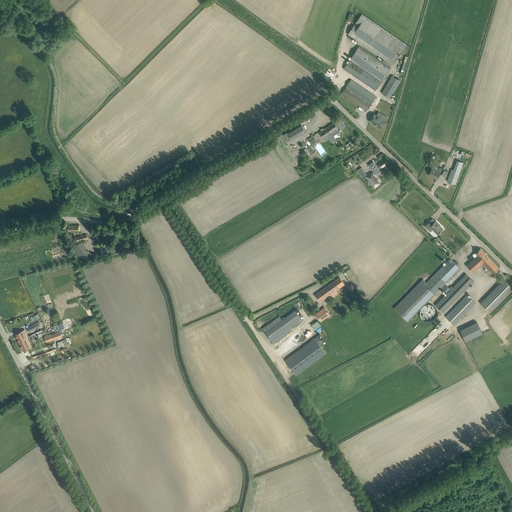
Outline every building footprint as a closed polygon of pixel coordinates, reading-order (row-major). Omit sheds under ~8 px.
[(359,46),(344,68),(376,90),(391,68),(390,68),(393,65),(407,45),(362,14),(348,34),(385,59),(383,62),(359,46)] [(391,98),(401,80),(392,75),(382,93),(391,98)] [(351,79),(344,89),(341,93),(367,111),(369,106),(375,98),(374,97),(375,96),(351,79)] [(369,121),(377,126),(381,128),(385,121),(374,114),(369,121)] [(334,123),(328,127),(331,132),(333,136),(334,135),(338,132),(340,131),(334,123)] [(306,131),(302,126),(288,134),(292,140),(306,131)] [(329,139),(333,136),(331,132),(328,127),(324,129),(324,128),(320,129),(322,131),(319,133),(323,138),(327,135),(329,139)] [(317,141),(314,136),(308,140),(312,145),(317,141)] [(386,158),(382,161),(377,165),(379,167),(380,168),(381,169),(389,162),(386,158)] [(455,166),(454,170),(452,169),(447,181),(455,184),(463,162),(460,161),(458,168),(455,166)] [(379,169),(380,168),(379,167),(377,168),(375,164),(373,165),(372,166),(371,167),(374,172),(372,173),(373,174),(375,173),(375,174),(379,171),(378,169),(379,169)] [(432,168),(430,171),(428,175),(437,180),(440,174),(445,177),(448,172),(440,167),(438,171),(432,168)] [(374,188),(380,184),(373,174),(372,173),(371,172),(366,176),(374,188)] [(437,234),(439,232),(443,229),(438,224),(439,223),(436,221),(432,224),(429,222),(425,226),(431,232),(432,230),(437,234)] [(82,242),(74,246),(81,261),(90,257),(82,242)] [(492,275),(499,269),(480,248),(475,253),(478,256),(467,266),(472,272),(482,263),(492,275)] [(451,286),(449,288),(445,284),(457,272),(460,268),(450,258),(449,259),(426,283),(423,279),(414,287),(428,301),(437,293),(442,287),(447,293),(445,295),(444,294),(442,296),(443,297),(435,305),(443,313),(450,306),(464,292),(472,283),(474,281),(466,274),(453,287),(451,286)] [(335,281),(340,288),(345,284),(340,277),(335,281)] [(511,287),(504,279),(480,303),(490,313),(511,290),(511,287)] [(315,295),(318,299),(321,302),(340,288),(335,281),(315,295)] [(347,285),(340,290),(344,296),(345,295),(346,296),(352,292),(352,291),(355,289),(351,284),(347,286),(347,285)] [(414,287),(394,308),(408,322),(410,320),(428,301),(414,287)] [(476,303),(467,295),(446,317),(454,325),(476,303)] [(438,316),(438,314),(438,311),(437,309),(436,307),(434,306),(431,305),(429,305),(427,305),(425,306),(423,307),(422,309),(421,311),(420,314),(421,316),(422,318),(423,320),(425,321),(427,322),(429,322),(431,322),(434,321),(436,320),(437,318),(438,316)] [(330,315),(324,307),(315,314),(321,321),(330,315)] [(289,329),(302,319),(295,310),(282,320),(279,316),(262,328),(272,341),(273,343),(290,331),(289,329)] [(315,329),(321,325),(317,320),(311,324),(315,329)] [(38,322),(26,328),(28,332),(40,326),(38,322)] [(466,342),(483,333),(477,322),(460,330),(466,342)] [(63,323),(53,326),(55,331),(65,328),(63,323)] [(15,334),(23,351),(35,345),(32,339),(30,340),(25,330),(15,334)] [(56,333),(45,337),(46,342),(58,338),(56,333)] [(324,342),(319,335),(285,360),(296,375),(326,353),(320,345),(324,342)]
